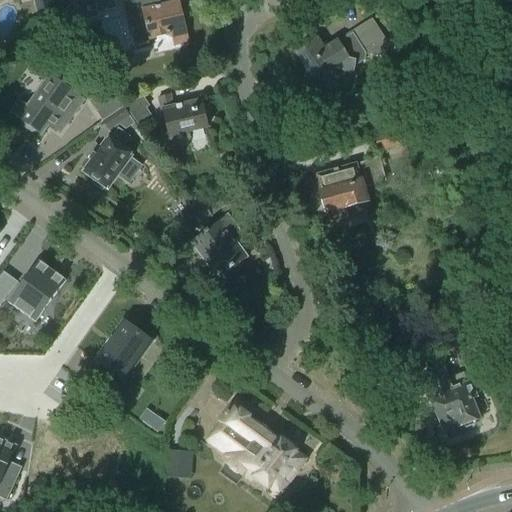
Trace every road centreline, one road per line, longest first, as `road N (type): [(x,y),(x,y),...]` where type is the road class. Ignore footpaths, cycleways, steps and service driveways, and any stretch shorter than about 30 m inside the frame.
road 1 (residential): [(263,368),(301,327),(304,300),(258,165),(231,20)]
road 2 (residential): [(511,293),(440,0)]
road 3 (residential): [(411,511),(379,456),(263,368)]
road 4 (residential): [(263,368),(121,265)]
road 5 (residential): [(17,396),(121,265)]
road 6 (residential): [(121,265),(0,177)]
